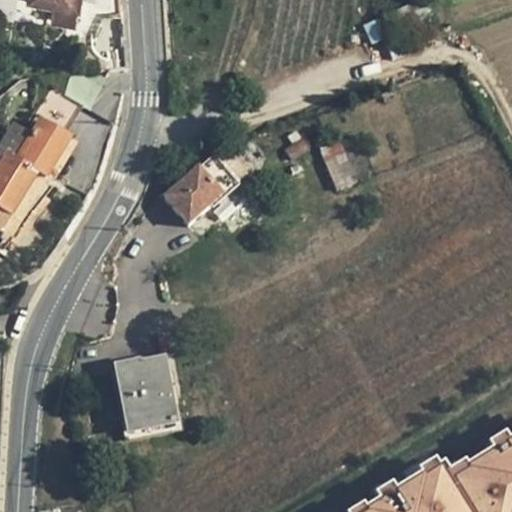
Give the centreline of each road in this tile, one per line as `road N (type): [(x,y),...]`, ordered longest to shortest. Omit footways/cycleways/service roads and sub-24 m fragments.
road 1 (tertiary): [(143,0),(147,104),(136,156),(50,320),(21,437),(17,511)]
road 2 (unknown): [(201,131),(244,81),(268,0)]
